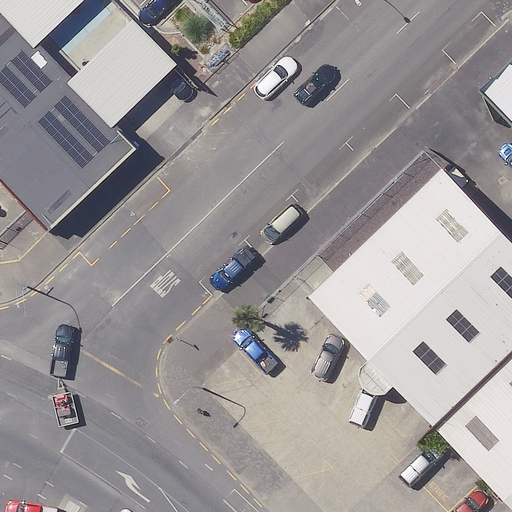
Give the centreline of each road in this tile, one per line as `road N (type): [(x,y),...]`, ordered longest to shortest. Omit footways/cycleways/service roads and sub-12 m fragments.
road 1 (unclassified): [(4,409),(432,0)]
road 2 (tertiary): [(172,511),(4,409)]
